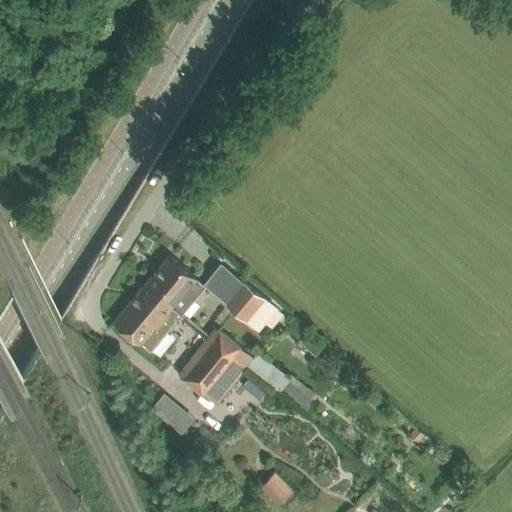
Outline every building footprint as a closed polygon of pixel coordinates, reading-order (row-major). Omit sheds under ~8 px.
[(197,276),(185,266),(170,253),(147,281),(182,311),(206,283),(197,276)] [(271,327),(282,313),(243,280),(226,300),(261,328),(265,323),(271,327)] [(151,350),(182,311),(147,281),(114,320),(151,350)] [(259,348),(252,357),(238,346),(239,345),(216,327),(209,336),(246,365),(247,363),(305,409),(317,394),(259,348)] [(216,403),(246,365),(209,336),(179,373),(216,403)] [(294,493),(275,471),(260,484),(279,506),(294,493)] [(377,499),(368,510),(370,511),(388,511),(390,509),(377,499)]
